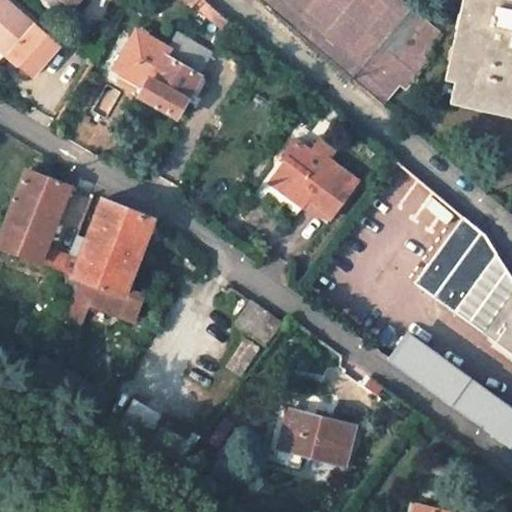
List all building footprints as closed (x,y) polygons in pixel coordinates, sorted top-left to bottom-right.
[(9,55),(31,74),(56,46),(3,0),(0,0),(0,49),(8,57),(9,55)] [(61,20),(78,0),(41,0),(40,2),(61,20)] [(454,80),(449,102),(511,115),(511,0),(467,0),(450,79),(454,80)] [(207,1),(199,11),(220,28),(228,19),(207,1)] [(112,68),(136,82),(143,68),(153,74),(168,46),(136,27),(112,68)] [(145,87),(140,95),(177,116),(191,91),(200,76),(201,74),(198,73),(210,52),(176,32),(168,46),(153,74),(145,87)] [(153,74),(143,68),(136,82),(145,87),(153,74)] [(191,91),(199,95),(208,81),(200,76),(191,91)] [(270,181),(304,205),(309,197),(334,214),(358,180),(329,158),(334,151),(319,140),(311,151),(294,139),(282,155),(286,158),(270,181)] [(27,170),(0,239),(0,246),(41,262),(47,246),(69,186),(27,170)] [(304,205),(328,222),(334,214),(309,197),(304,205)] [(128,288),(155,218),(129,208),(102,198),(80,258),(74,274),(65,270),(69,295),(60,316),(80,324),(90,305),(115,314),(116,312),(134,319),(141,298),(138,297),(139,292),(128,288)] [(511,353),(511,279),(485,235),(463,216),(415,282),(511,353)] [(171,230),(164,241),(193,261),(203,267),(205,255),(171,230)] [(71,255),(47,246),(41,262),(65,270),(71,255)] [(80,258),(71,255),(65,270),(74,274),(80,258)] [(187,271),(197,278),(201,272),(203,267),(193,261),(187,271)] [(251,301),(236,322),(266,343),(280,322),(251,301)] [(511,438),(511,406),(408,332),(389,357),(508,444),(511,438)] [(246,338),(228,365),(241,374),(259,346),(246,338)] [(34,373),(104,414),(112,400),(41,357),(34,373)] [(199,437),(161,416),(134,401),(122,425),(185,462),(199,437)] [(289,409),(279,445),(345,462),(354,426),(289,409)]
